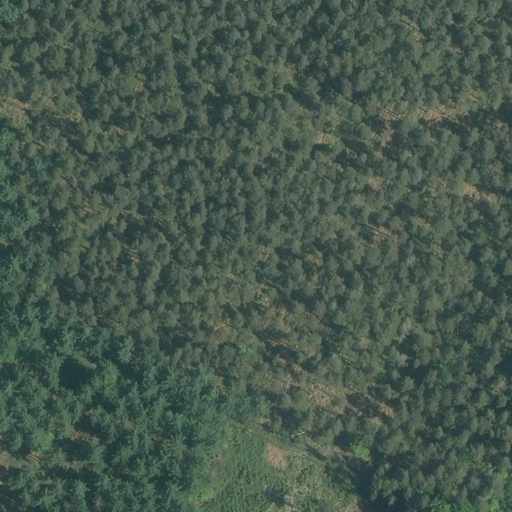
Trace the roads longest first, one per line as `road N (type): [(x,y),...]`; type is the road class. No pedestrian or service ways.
road 1 (track): [(426,511),(0,339)]
road 2 (track): [(511,393),(462,511)]
